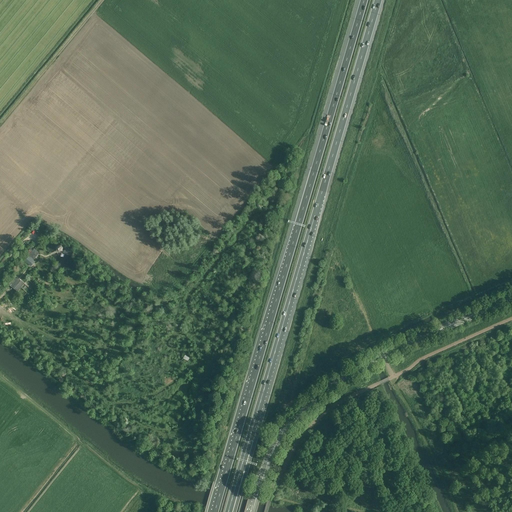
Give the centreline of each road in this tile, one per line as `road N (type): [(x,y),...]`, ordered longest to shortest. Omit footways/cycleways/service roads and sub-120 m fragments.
road 1 (motorway): [(227,511),(378,0)]
road 2 (motorway): [(362,0),(214,511)]
road 3 (tertiary): [(251,511),(268,459),(311,401),(378,356),(511,298)]
